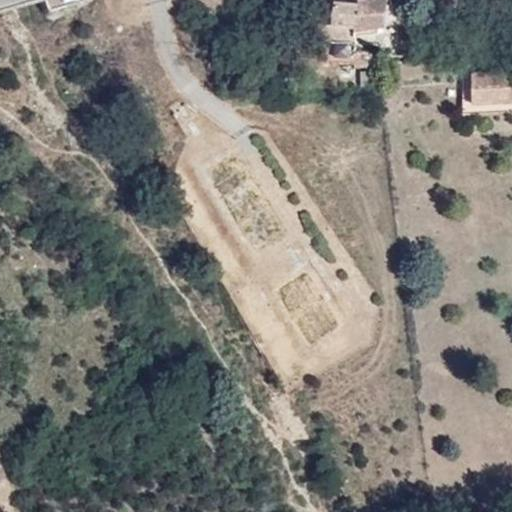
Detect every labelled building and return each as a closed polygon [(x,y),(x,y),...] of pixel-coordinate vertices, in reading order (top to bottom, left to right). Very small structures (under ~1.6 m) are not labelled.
[(362,0),(354,1),(355,31),(386,24),(384,0),(362,0)] [(349,5),(333,4),(331,28),(333,28),(355,31),(354,1),(349,2),(349,5)] [(386,24),(355,31),(356,38),(387,29),(386,24)] [(356,38),(355,31),(333,28),(333,48),(356,48),(356,38)] [(511,75),(473,75),(471,102),(511,102),(511,75)]
